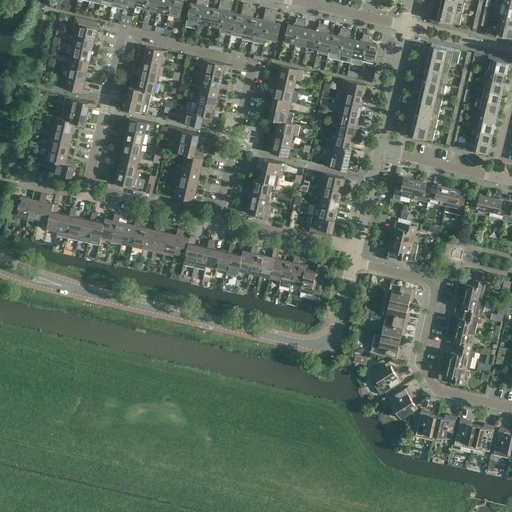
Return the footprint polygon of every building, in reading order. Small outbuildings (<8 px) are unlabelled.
[(124,3),(125,0),(113,0),(112,6),(123,8),(124,3)] [(147,8),(148,0),(136,0),(136,6),(147,8)] [(158,11),(160,0),(148,0),(147,8),(158,11)] [(169,14),(171,0),(160,0),(158,11),(169,14)] [(171,0),(169,14),(180,16),(184,0),(171,0)] [(462,13),(465,2),(456,0),(441,0),(440,8),(462,13)] [(199,22),(203,5),(191,2),(186,26),(197,28),(199,22)] [(245,7),(255,10),(257,5),(246,2),(245,7)] [(511,5),(504,4),(502,3),(500,13),(501,14),(511,16),(511,5)] [(210,24),(214,7),(203,5),(199,22),(210,24)] [(221,27),(225,10),(214,7),(210,24),(221,27)] [(459,25),(462,13),(440,8),(437,19),(459,25)] [(231,34),(236,13),(225,10),(221,27),(220,32),(231,34)] [(242,37),(247,15),(236,13),(231,34),(242,37)] [(511,26),(511,16),(501,14),(499,24),(511,26)] [(253,41),(258,18),(247,15),(242,37),(242,38),(253,41)] [(74,34),(77,34),(95,38),(99,22),(75,16),(71,33),(74,34)] [(296,43),(302,18),(297,17),(295,25),(288,23),(284,40),(296,43)] [(266,37),(269,20),(258,18),(253,41),(264,44),(266,37)] [(307,46),(311,29),(305,27),(306,19),(302,18),(296,43),(307,46)] [(281,23),(269,20),(266,37),(277,40),(281,23)] [(318,48),(324,23),(319,22),(317,30),(311,29),(307,46),(318,48)] [(328,55),(333,34),(327,32),(329,25),(324,23),(318,48),(317,52),(328,55)] [(511,37),(511,26),(499,24),(497,34),(511,37)] [(339,60),(346,29),(341,27),(340,35),(333,34),(328,55),(328,57),(339,60)] [(350,62),(356,39),(349,38),(351,30),(346,29),(339,60),(350,62)] [(363,59),(368,34),(364,33),(362,40),(356,39),(350,62),(361,65),(363,59)] [(92,49),(95,38),(77,34),(74,34),(71,44),(92,49)] [(373,35),(368,34),(363,59),(374,61),(378,44),(372,43),(373,35)] [(90,59),(92,49),(71,44),(71,47),(74,48),(72,55),(90,59)] [(431,45),(429,57),(451,62),(454,50),(431,45)] [(146,46),(144,57),(162,61),(164,54),(167,54),(167,51),(146,46)] [(87,70),(90,59),(72,55),(70,63),(67,62),(66,65),(87,70)] [(160,68),(162,61),(144,57),(141,67),(163,72),(163,69),(160,68)] [(448,73),(451,62),(429,57),(426,68),(448,73)] [(509,63),(508,62),(491,58),(489,69),(507,73),(509,63)] [(232,69),(232,66),(203,59),(200,70),(223,75),(225,67),(232,69)] [(280,68),(278,76),(297,80),(301,81),(303,70),(274,63),(273,66),(280,68)] [(85,81),(87,70),(66,65),(66,68),(69,69),(67,76),(85,81)] [(162,75),(163,72),(141,67),(139,78),(157,82),(159,75),(162,75)] [(446,84),(448,73),(426,68),(423,79),(446,84)] [(505,83),(507,73),(489,69),(487,68),(485,78),(487,79),(505,83)] [(221,83),(223,75),(200,70),(198,80),(202,81),(220,86),(220,89),(223,89),(224,84),(221,83)] [(83,88),(85,81),(67,76),(64,87),(90,93),(90,90),(83,88)] [(294,90),(297,80),(278,76),(277,83),(276,86),(294,90)] [(155,93),(157,82),(139,78),(137,88),(135,87),(136,83),(131,82),(130,87),(148,91),(153,93),(155,93)] [(443,95),(446,84),(423,79),(421,90),(443,95)] [(502,93),(505,83),(487,79),(484,89),(502,93)] [(344,87),(343,90),(364,95),(367,84),(349,80),(347,88),(344,87)] [(218,96),(220,89),(220,86),(202,81),(200,92),(218,96)] [(298,91),(294,90),(276,86),(277,83),(273,82),(272,88),(275,89),(274,96),(292,101),(296,102),(298,91)] [(151,103),(153,93),(148,91),(130,87),(128,94),(127,97),(151,103)] [(500,103),(502,93),(484,89),(482,99),(500,103)] [(362,106),(364,95),(343,90),(341,101),(362,106)] [(441,106),(443,95),(421,90),(418,101),(441,106)] [(218,96),(200,92),(196,91),(194,102),(216,107),(215,110),(218,110),(220,105),(216,104),(218,96)] [(149,114),(151,103),(127,97),(128,94),(124,94),(123,99),(126,100),(125,108),(149,114)] [(289,111),(292,101),(274,96),(272,104),(271,107),(289,111)] [(97,104),(94,103),(68,97),(65,108),(87,113),(89,105),(96,107),(97,104)] [(498,113),(500,103),(482,99),(480,109),(482,109),(498,113)] [(213,117),(215,110),(216,107),(194,102),(192,101),(190,111),(195,112),(195,113),(213,117)] [(359,116),(362,106),(341,101),(338,112),(359,116)] [(438,118),(441,106),(418,101),(416,112),(438,118)] [(287,122),(287,121),(289,111),(271,107),(272,104),(268,103),(267,109),(271,110),(269,118),(287,122)] [(85,124),(87,113),(65,108),(63,118),(67,119),(85,124)] [(495,123),(498,113),(482,109),(480,119),(495,123)] [(212,122),(213,117),(195,113),(195,112),(190,111),(186,110),(183,122),(201,126),(203,120),(212,122)] [(357,127),(359,116),(338,112),(338,115),(341,115),(339,123),(357,127)] [(435,129),(438,118),(416,112),(413,124),(435,129)] [(84,129),(85,124),(67,119),(63,118),(58,117),(56,125),(53,124),(52,127),(73,132),(75,122),(80,123),(79,128),(84,129)] [(130,118),(128,126),(127,129),(145,133),(148,122),(130,118)] [(301,124),(287,121),(287,122),(269,118),(268,123),(277,125),(276,130),(294,134),(298,135),(301,124)] [(493,133),(495,123),(480,119),(477,129),(493,133)] [(355,134),(357,127),(339,123),(336,133),(355,137),(354,140),(357,141),(359,135),(355,134)] [(433,140),(435,129),(413,124),(410,135),(433,140)] [(143,144),(145,133),(127,129),(128,126),(124,125),(123,131),(127,132),(125,139),(143,144)] [(71,142),(73,132),(52,127),(51,130),(54,131),(53,138),(71,142)] [(174,140),(179,141),(197,145),(199,134),(177,129),(174,140)] [(491,143),(493,133),(477,129),(475,139),(491,143)] [(292,142),(294,134),(276,130),(273,141),(294,146),(295,142),(292,142)] [(352,148),(354,140),(355,137),(336,133),(334,144),(352,148)] [(68,153),(71,142),(53,138),(50,138),(47,148),(68,153)] [(141,151),(143,144),(125,139),(122,150),(143,155),(144,152),(141,151)] [(488,153),(491,143),(475,139),(473,150),(488,153)] [(195,150),(197,145),(179,141),(174,140),(172,151),(185,154),(186,153),(204,158),(205,153),(195,150)] [(294,149),(294,146),(273,141),(271,152),(289,156),(291,148),(294,149)] [(350,156),(352,148),(334,144),(329,165),(347,170),(349,161),(356,163),(357,157),(350,156)] [(67,158),(68,153),(47,148),(45,159),(53,161),(57,162),(75,166),(76,161),(67,158)] [(143,158),(143,155),(122,150),(120,160),(138,165),(140,157),(143,158)] [(202,165),(204,158),(186,153),(185,154),(183,164),(201,168),(201,171),(204,172),(205,166),(202,165)] [(264,158),(262,170),(283,175),(283,171),(280,171),(282,163),(264,158)] [(136,172),(138,165),(120,160),(117,171),(138,176),(139,173),(136,172)] [(73,177),(75,166),(57,162),(53,161),(51,172),(73,177)] [(199,179),(201,171),(201,168),(183,164),(181,174),(199,179)] [(282,178),(283,175),(262,170),(259,180),(260,180),(273,183),(272,184),(277,185),(279,177),(282,178)] [(136,187),(138,176),(117,171),(115,182),(136,187)] [(323,172),(320,183),(343,188),(342,191),(346,192),(347,186),(343,186),(345,177),(323,172)] [(197,186),(199,179),(181,174),(178,185),(196,189),(196,192),(199,193),(201,187),(197,186)] [(411,198),(416,179),(404,176),(404,178),(398,176),(393,199),(400,200),(401,195),(411,198)] [(275,195),(277,185),(272,184),(273,183),(260,180),(259,180),(255,178),(253,187),(252,189),(270,194),(275,195)] [(429,200),(432,187),(426,186),(427,182),(416,179),(411,198),(423,200),(423,199),(429,200)] [(340,199),(342,191),(343,188),(320,183),(318,194),(319,194),(340,199)] [(445,205),(449,187),(438,184),(438,186),(432,184),(432,187),(429,200),(427,205),(430,206),(433,207),(434,203),(445,205)] [(194,200),(196,192),(196,189),(178,185),(176,196),(194,200)] [(268,204),(270,194),(252,189),(253,187),(249,186),(248,192),(251,192),(250,200),(268,204)] [(461,190),(449,187),(445,205),(444,210),(461,214),(467,192),(461,191),(461,190)] [(27,219),(32,198),(14,194),(9,215),(27,219)] [(338,209),(340,199),(319,194),(317,205),(338,209)] [(487,215),(491,197),(480,194),(479,198),(473,196),(469,211),(470,211),(470,210),(477,212),(477,213),(487,215)] [(43,200),(46,201),(46,198),(41,196),(40,200),(32,198),(27,219),(38,221),(43,200)] [(504,218),(507,204),(508,202),(502,200),(503,199),(491,197),(487,215),(499,218),(499,217),(504,218)] [(53,203),(46,201),(43,200),(38,221),(48,224),(53,203)] [(272,205),(268,204),(250,200),(248,208),(241,206),(240,210),(261,215),(260,218),(268,220),(272,205)] [(58,230),(62,212),(57,211),(58,204),(53,203),(48,224),(47,228),(58,230)] [(335,220),(338,209),(317,205),(314,215),(335,220)] [(73,215),(76,215),(76,212),(71,211),(70,214),(62,212),(58,230),(57,235),(68,237),(73,215)] [(78,239),(83,217),(76,215),(73,215),(68,237),(78,239)] [(332,237),(335,220),(314,215),(311,232),(332,237)] [(94,220),(97,220),(97,217),(92,216),(91,219),(83,217),(78,239),(89,242),(94,220)] [(116,220),(119,221),(120,217),(114,216),(113,219),(105,217),(104,222),(101,239),(111,241),(116,220)] [(104,222),(97,220),(94,220),(89,242),(100,244),(101,239),(104,222)] [(122,243),(127,222),(119,221),(116,220),(111,241),(122,243)] [(137,225),(140,226),(141,222),(135,221),(135,224),(127,222),(122,243),(132,246),(137,225)] [(393,232),(396,233),(395,239),(413,243),(416,232),(415,231),(416,226),(417,226),(396,221),(393,232)] [(143,248),(148,227),(140,226),(137,225),(132,246),(143,248)] [(158,230),(161,230),(162,227),(156,226),(156,229),(148,227),(143,248),(154,251),(158,230)] [(164,253),(169,232),(161,230),(158,230),(154,251),(164,253)] [(179,235),(182,235),(183,232),(177,231),(177,234),(169,232),(164,253),(175,256),(179,235)] [(185,258),(190,237),(182,235),(179,235),(175,256),(185,258)] [(195,267),(200,244),(194,243),(196,236),(191,235),(190,237),(185,258),(184,264),(195,267)] [(418,244),(413,243),(395,239),(393,244),(390,244),(388,255),(414,262),(418,244)] [(210,247),(213,247),(214,244),(208,243),(208,246),(200,244),(195,267),(205,269),(206,265),(210,247)] [(217,267),(221,249),(213,247),(210,247),(206,265),(217,267)] [(231,252),(234,252),(235,249),(229,248),(229,251),(221,249),(217,267),(227,270),(231,252)] [(254,252),(257,253),(258,249),(252,248),(251,251),(243,249),(242,254),(238,270),(239,271),(249,273),(254,252)] [(242,254),(234,252),(231,252),(227,270),(226,274),(237,276),(238,272),(239,271),(238,270),(242,254)] [(265,254),(257,253),(254,252),(249,273),(260,275),(265,254)] [(275,257),(278,258),(279,254),(273,253),(272,256),(265,254),(260,275),(270,278),(275,257)] [(286,259),(278,258),(275,257),(270,278),(281,280),(286,259)] [(296,262),(299,262),(300,259),(294,258),(293,261),(286,259),(281,280),(280,285),(290,288),(291,283),(296,262)] [(307,264),(299,262),(296,262),(291,283),(301,285),(302,285),(306,269),(307,264)] [(325,273),(306,269),(302,285),(301,285),(300,291),(320,295),(324,280),(325,273)] [(487,282),(482,281),(483,275),(473,273),(471,284),(467,283),(464,295),(483,299),(485,287),(484,287),(485,282),(487,282)] [(511,282),(504,280),(501,292),(508,294),(511,282)] [(389,300),(389,301),(409,305),(411,295),(414,296),(415,289),(391,283),(389,290),(392,290),(390,300),(389,300)] [(486,300),(483,299),(464,295),(462,306),(465,307),(464,313),(482,317),(486,300)] [(408,306),(409,305),(389,301),(389,302),(386,318),(407,323),(409,317),(406,316),(408,306)] [(480,323),(482,317),(464,313),(463,318),(459,317),(456,329),(475,333),(477,322),(480,323)] [(406,329),(407,323),(386,318),(382,334),(381,335),(401,339),(401,338),(403,329),(406,329)] [(472,344),(475,333),(456,329),(454,340),(458,341),(456,347),(472,350),(474,345),(472,344)] [(401,340),(401,339),(381,335),(381,336),(378,352),(399,357),(401,350),(398,350),(400,340),(401,340)] [(497,361),(503,363),(508,347),(501,345),(497,361)] [(475,351),(472,350),(456,347),(455,352),(451,351),(448,363),(467,367),(470,368),(472,357),(474,357),(475,351)] [(354,353),(352,362),(362,364),(364,355),(354,353)] [(397,375),(395,371),(389,361),(385,363),(383,360),(381,360),(370,367),(375,376),(371,378),(380,394),(404,379),(400,373),(397,375)] [(464,378),(467,367),(448,363),(446,374),(450,375),(448,381),(463,384),(462,383),(463,378),(464,378)] [(412,392),(408,386),(389,398),(401,418),(418,408),(409,394),(412,392)] [(433,440),(434,435),(438,415),(437,415),(428,413),(428,410),(421,409),(421,412),(417,411),(410,425),(417,427),(415,436),(433,440)] [(439,416),(438,415),(434,435),(435,435),(451,439),(456,417),(449,415),(449,418),(439,416)] [(472,449),(477,424),(476,424),(467,422),(467,419),(460,418),(454,445),(472,449)] [(478,425),(477,424),(472,449),(482,451),(483,449),(490,451),(495,426),(488,424),(488,427),(478,425)] [(511,453),(511,451),(511,432),(506,431),(506,428),(499,427),(494,452),(501,453),(501,450),(511,452),(511,453)]
